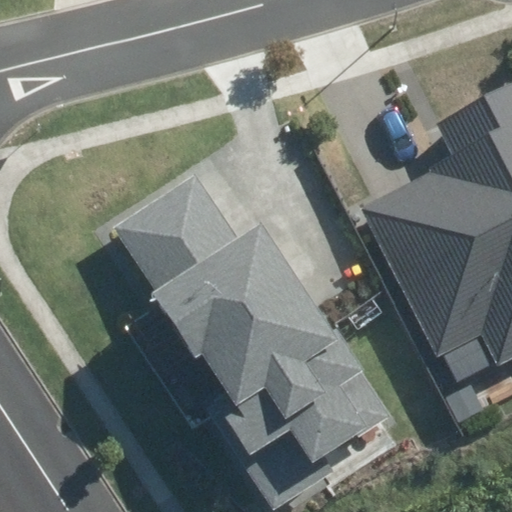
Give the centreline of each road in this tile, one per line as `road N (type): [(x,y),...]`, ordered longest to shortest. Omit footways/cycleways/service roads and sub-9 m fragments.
road 1 (residential): [(0,64),(259,0)]
road 2 (residential): [(0,400),(74,511)]
